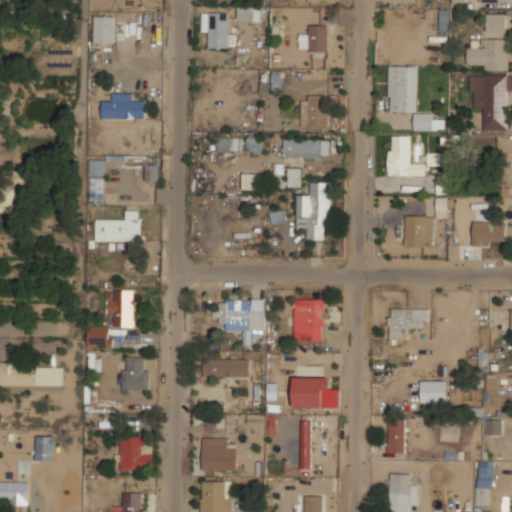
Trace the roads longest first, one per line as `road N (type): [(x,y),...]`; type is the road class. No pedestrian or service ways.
road 1 (residential): [(180,0),(177,511)]
road 2 (residential): [(361,0),(359,511)]
road 3 (residential): [(511,278),(180,277)]
